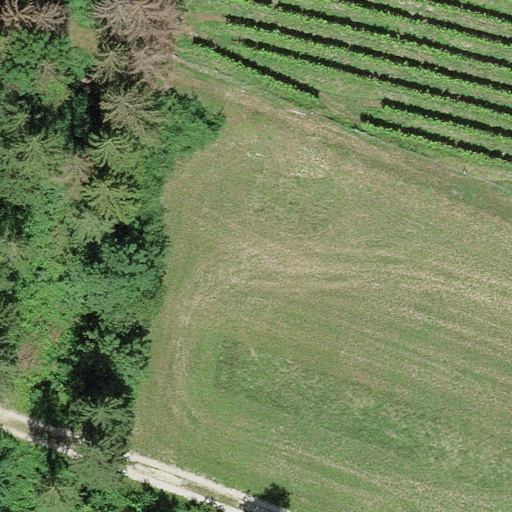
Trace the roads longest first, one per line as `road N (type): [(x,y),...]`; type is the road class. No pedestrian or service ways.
road 1 (track): [(511,213),(211,89)]
road 2 (track): [(237,511),(0,416)]
road 3 (track): [(0,5),(211,89)]
